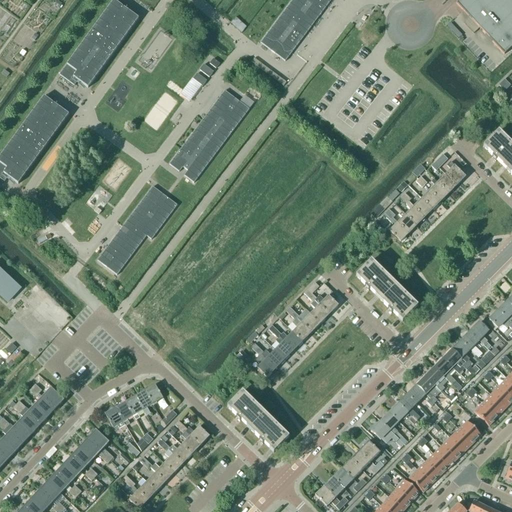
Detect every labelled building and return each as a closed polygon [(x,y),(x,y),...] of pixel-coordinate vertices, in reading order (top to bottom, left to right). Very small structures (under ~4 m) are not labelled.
[(331,0),(293,0),(260,44),(285,62),(331,0)] [(511,47),(511,0),(460,0),(456,4),(504,55),(511,47)] [(138,19),(113,1),(59,76),(74,87),(78,82),(88,89),(138,19)] [(219,64),(213,60),(210,64),(216,69),(219,64)] [(213,73),(204,65),(199,71),(209,78),(213,73)] [(206,81),(197,74),(193,80),(202,87),(206,81)] [(502,85),(501,83),(501,84),(498,86),(500,87),(504,92),(507,89),(502,85)] [(249,110),(224,92),(169,165),(179,173),(183,168),(187,172),(184,176),(194,184),(249,110)] [(69,115),(43,97),(0,156),(0,179),(4,183),(8,178),(18,185),(69,115)] [(506,171),(511,164),(511,145),(498,132),(482,148),(492,157),(491,158),(496,162),(497,162),(506,171)] [(434,165),(439,170),(447,161),(442,156),(434,165)] [(445,176),(456,187),(465,178),(454,167),(450,163),(447,167),(450,171),(445,176)] [(448,195),(456,187),(445,176),(437,184),(448,195)] [(448,195),(437,184),(433,180),(431,183),(434,187),(429,192),(440,203),(448,195)] [(401,194),(407,187),(403,183),(397,190),(401,194)] [(177,206),(152,188),(97,261),(117,276),(146,237),(151,241),(177,206)] [(432,211),(440,203),(429,192),(421,200),(432,211)] [(424,219),(432,211),(421,200),(413,207),(413,208),(424,219)] [(413,208),(413,207),(409,203),(406,207),(410,211),(405,216),(416,227),(424,219),(413,208)] [(375,219),(384,211),(379,206),(371,215),(375,219)] [(416,227),(405,216),(401,212),(398,215),(402,219),(397,224),(408,235),(416,227)] [(397,224),(393,219),(395,217),(392,214),(387,219),(386,218),(386,219),(394,227),(389,232),(400,244),(408,235),(397,224)] [(379,300),(394,284),(371,262),(355,277),(365,287),(364,288),(368,292),(369,291),(379,300)] [(20,290),(0,270),(0,295),(8,303),(20,290)] [(308,299),(312,295),(319,288),(314,284),(303,295),(308,299)] [(394,284),(379,300),(388,309),(387,310),(391,315),(392,314),(402,323),(417,307),(394,284)] [(316,300),(316,299),(312,295),(308,299),(312,303),(310,306),(315,310),(310,314),(321,324),(329,316),(314,302),(316,300)] [(314,302),(329,316),(338,307),(328,297),(324,301),(319,296),(316,299),(316,300),(314,302)] [(511,315),(511,316),(511,315),(511,307),(507,302),(498,311),(511,325),(511,315)] [(291,317),(294,314),(290,309),(286,313),(291,317)] [(511,338),(511,325),(498,311),(489,320),(489,321),(487,323),(493,330),(495,327),(498,329),(503,325),(507,329),(509,328),(511,331),(511,334),(510,337),(511,338)] [(312,333),(301,324),(297,320),(299,318),(294,314),(291,317),(294,321),(292,324),(296,329),(293,333),(303,342),(312,333)] [(312,333),(321,324),(310,314),(301,324),(312,333)] [(479,342),(487,351),(491,347),(486,343),(487,342),(483,338),(488,332),(479,323),(470,333),(479,342)] [(258,335),(264,329),(261,327),(256,332),(258,335)] [(273,336),(277,332),(272,327),(268,331),(273,336)] [(281,336),(281,335),(277,332),(273,336),(277,340),(275,342),(280,346),(275,351),(285,360),(294,352),(279,337),(281,336)] [(252,343),(258,337),(255,333),(249,339),(252,343)] [(294,352),(303,342),(293,333),(287,338),(283,333),(281,335),(281,336),(279,337),(294,352)] [(474,347),(479,342),(470,333),(461,342),(470,351),(478,359),(482,355),(474,347)] [(461,360),(461,359),(470,351),(461,342),(452,351),(461,360)] [(255,353),(259,350),(254,345),(251,349),(255,353)] [(494,358),(499,353),(495,348),(490,353),(494,358)] [(263,354),(263,353),(259,350),(255,353),(259,357),(257,360),(256,363),(259,366),(257,369),(267,379),(276,370),(262,355),(263,354)] [(276,370),(285,360),(275,351),(270,356),(265,351),(263,353),(263,354),(262,355),(276,370)] [(458,376),(463,371),(460,369),(462,367),(466,372),(467,371),(473,377),(476,374),(472,369),(470,368),(470,369),(465,364),(461,359),(461,360),(452,351),(443,359),(454,371),(458,376)] [(241,359),(240,360),(240,361),(245,366),(245,365),(246,364),(251,360),(246,355),(241,359)] [(449,377),(454,371),(443,359),(434,368),(447,382),(448,382),(452,386),(455,383),(449,377)] [(442,387),(447,382),(434,368),(425,378),(434,387),(441,394),(444,390),(442,387)] [(428,392),(434,387),(425,378),(416,387),(425,396),(429,400),(434,405),(437,402),(433,397),(428,392)] [(498,388),(511,400),(511,385),(506,380),(498,388)] [(32,389),(39,395),(42,392),(35,386),(32,389)] [(145,391),(153,405),(163,400),(155,386),(145,391)] [(416,405),(425,396),(416,387),(407,396),(416,405)] [(490,396),(505,410),(511,402),(511,400),(498,388),(490,396)] [(36,398),(39,395),(32,389),(29,392),(36,398)] [(42,399),(55,410),(63,402),(50,390),(42,399)] [(147,409),(153,405),(145,391),(135,397),(143,411),(146,417),(150,415),(147,409)] [(250,431),(265,415),(242,392),(227,408),(236,417),(235,418),(240,423),(241,422),(250,431)] [(407,414),(416,405),(407,396),(398,405),(407,414)] [(481,406),(496,420),(505,410),(490,396),(481,406)] [(137,415),(143,411),(135,397),(125,403),(133,417),(135,421),(140,419),(137,415)] [(47,419),(55,410),(42,399),(34,407),(47,419)] [(47,419),(34,407),(29,412),(26,409),(19,403),(16,406),(39,427),(47,419)] [(127,421),(133,417),(125,403),(115,409),(125,426),(126,427),(130,425),(127,421)] [(398,423),(407,414),(398,405),(389,413),(398,423)] [(31,436),(39,427),(16,406),(15,407),(13,409),(20,415),(23,419),(18,424),(31,436)] [(474,413),(488,427),(496,420),(481,406),(474,413)] [(114,432),(125,426),(115,409),(104,415),(114,432)] [(162,422),(167,426),(176,416),(172,412),(162,421),(162,422)] [(389,432),(398,423),(389,413),(380,423),(389,432)] [(265,415),(250,431),(259,440),(258,441),(263,445),(264,444),(273,454),(289,438),(265,415)] [(31,436),(18,424),(13,429),(3,420),(0,422),(0,423),(23,445),(31,436)] [(179,431),(183,427),(178,422),(174,426),(179,431)] [(15,453),(23,445),(0,423),(0,428),(3,432),(1,433),(6,437),(2,441),(15,453)] [(380,441),(389,432),(380,423),(371,432),(380,441)] [(459,430),(473,444),(481,437),(466,423),(459,430)] [(172,436),(177,431),(172,427),(167,432),(172,436)] [(187,431),(187,430),(183,427),(179,431),(183,434),(181,437),(186,441),(181,446),(192,456),(200,447),(185,433),(187,431)] [(185,433),(200,447),(209,438),(199,428),(194,433),(189,428),(187,430),(187,431),(185,433)] [(449,440),(464,454),(473,444),(459,430),(449,440)] [(87,440),(110,462),(113,459),(107,453),(103,449),(108,444),(95,432),(87,440)] [(404,446),(398,440),(393,436),(390,439),(395,443),(401,449),(404,446)] [(107,465),(110,462),(87,440),(79,449),(92,461),(97,455),(101,459),(107,465)] [(162,449),(165,445),(161,440),(157,444),(162,449)] [(441,447),(455,462),(464,454),(449,440),(441,447)] [(0,455),(7,462),(15,453),(2,441),(0,443),(0,455)] [(359,452),(370,463),(380,454),(374,448),(375,448),(373,447),(368,442),(359,452)] [(135,459),(139,454),(129,444),(125,449),(135,459)] [(170,449),(165,445),(162,449),(166,453),(164,455),(169,459),(164,464),(174,474),(183,465),(168,451),(170,449)] [(192,456),(181,446),(177,450),(172,446),(170,449),(168,451),(183,465),(192,456)] [(433,456),(447,470),(448,471),(453,466),(452,465),(455,462),(441,447),(433,456)] [(84,469),(92,461),(79,449),(71,457),(84,469)] [(362,472),(370,463),(359,452),(350,461),(362,472)] [(125,468),(130,463),(127,461),(128,460),(122,454),(119,458),(125,464),(123,466),(125,468)] [(425,464),(439,478),(447,470),(433,456),(425,464)] [(76,478),(84,469),(71,457),(63,466),(76,478)] [(144,467),(148,463),(143,459),(139,463),(144,467)] [(353,481),(362,472),(350,461),(341,470),(353,481)] [(151,469),(152,467),(148,463),(144,467),(149,471),(151,469)] [(375,467),(379,471),(383,467),(379,463),(375,467)] [(165,483),(174,474),(164,464),(159,469),(155,464),(152,467),(151,469),(155,474),(165,483)] [(417,472),(431,486),(439,478),(425,464),(417,472)] [(68,487),(76,478),(63,466),(55,474),(68,487)] [(374,476),(379,471),(375,467),(370,472),(374,476)] [(88,473),(94,479),(97,476),(91,470),(88,473)] [(344,490),(353,481),(341,470),(332,479),(344,490)] [(409,480),(423,494),(431,486),(417,472),(409,480)] [(91,482),(94,479),(88,473),(85,476),(91,482)] [(60,495),(68,487),(55,474),(47,483),(60,495)] [(156,493),(165,483),(155,474),(146,483),(156,493)] [(126,485),(130,481),(126,477),(122,481),(126,485)] [(156,493),(146,483),(142,479),(138,484),(142,487),(138,492),(137,492),(148,502),(156,493)] [(336,498),(344,490),(332,479),(323,488),(335,499),(336,498)] [(137,492),(138,492),(133,487),(135,486),(130,481),(126,485),(131,489),(129,491),(134,495),(129,501),(139,511),(148,502),(137,492)] [(357,485),(361,489),(365,485),(361,481),(357,485)] [(396,490),(411,504),(419,495),(404,481),(396,490)] [(52,504),(60,495),(47,483),(39,492),(52,504)] [(116,493),(121,488),(116,484),(112,489),(116,493)] [(356,493),(361,489),(357,485),(353,490),(356,493)] [(72,490),(78,496),(81,493),(75,487),(72,490)] [(340,503),(336,498),(335,499),(323,488),(315,496),(318,500),(319,501),(320,503),(321,502),(324,505),(326,508),(331,503),(335,508),(339,511),(343,507),(339,503),(340,503)] [(75,499),(78,496),(72,490),(69,493),(75,499)] [(388,499),(403,511),(411,504),(396,490),(388,499)] [(43,511),(52,504),(39,492),(31,500),(43,511)] [(339,503),(343,507),(348,502),(344,499),(340,503),(339,503)] [(381,507),(386,511),(403,511),(388,499),(381,507)] [(26,511),(43,511),(31,500),(23,509),(26,511)] [(316,503),(315,504),(320,509),(323,506),(324,505),(321,502),(320,503),(319,501),(318,500),(316,503)] [(483,511),(485,508),(473,502),(468,511),(483,511)]
